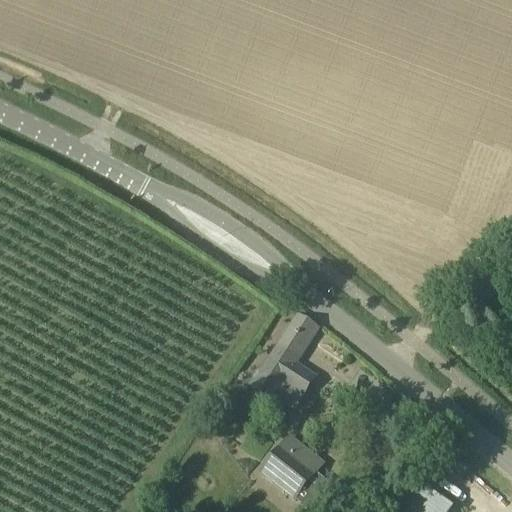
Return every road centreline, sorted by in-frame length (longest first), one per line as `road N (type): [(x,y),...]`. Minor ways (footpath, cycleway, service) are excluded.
road 1 (tertiary): [(511,464),(292,284)]
road 2 (tertiary): [(292,284),(236,227),(202,206),(141,187)]
road 3 (tertiary): [(141,187),(218,253),(292,284)]
road 4 (tertiary): [(141,187),(0,112)]
